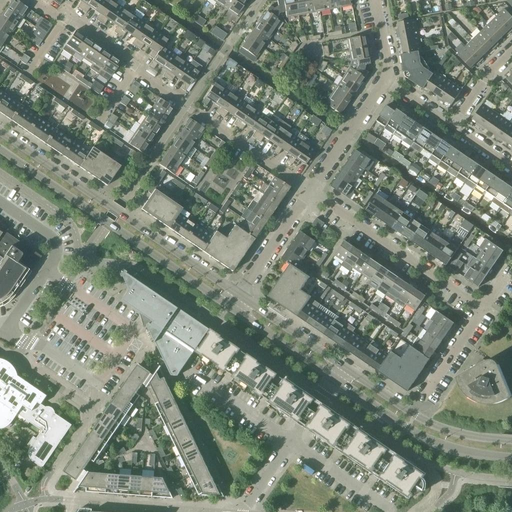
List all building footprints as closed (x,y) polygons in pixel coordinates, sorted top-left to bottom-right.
[(7,8),(22,18),(28,9),(15,0),(9,0),(9,2),(9,3),(10,3),(7,8)] [(78,0),(81,2),(77,7),(82,10),(88,0),(78,0)] [(88,0),(82,10),(86,13),(90,7),(94,11),(101,0),(88,0)] [(110,0),(101,0),(94,11),(99,14),(95,20),(99,22),(114,0),(111,0),(110,0)] [(117,1),(115,0),(114,0),(99,22),(104,25),(108,20),(112,23),(123,8),(116,3),(117,1)] [(147,10),(151,5),(143,0),(141,0),(139,4),(147,10)] [(233,0),(220,0),(216,6),(218,7),(220,5),(226,10),(233,0)] [(244,0),(233,0),(226,10),(236,16),(246,1),(244,0)] [(298,15),(294,0),(282,0),(276,1),(277,6),(275,7),(279,13),(285,12),(286,18),(298,15)] [(308,13),(305,0),(294,0),(298,15),(308,13)] [(319,11),(316,0),(305,0),(308,13),(319,11)] [(329,9),(327,0),(316,0),(319,11),(329,9)] [(327,0),(329,9),(340,7),(338,0),(327,0)] [(279,13),(275,7),(273,9),(269,6),(262,16),(260,16),(258,19),(274,31),(281,21),(276,18),(279,13)] [(22,18),(7,8),(4,12),(3,12),(2,12),(0,14),(0,16),(16,27),(22,18)] [(118,35),(133,12),(131,11),(130,13),(123,8),(112,23),(117,26),(113,32),(118,35)] [(511,16),(504,9),(496,17),(511,32),(511,31),(511,27),(511,26),(511,16)] [(130,35),(141,20),(134,16),(135,13),(133,12),(118,35),(115,38),(120,41),(126,32),(130,35)] [(16,27),(0,16),(0,29),(9,36),(16,27)] [(204,23),(196,17),(193,21),(201,27),(204,23)] [(511,32),(496,17),(488,24),(501,37),(506,33),(508,35),(511,32)] [(256,25),(253,29),(268,39),(274,31),(258,19),(256,23),(256,24),(256,25)] [(397,34),(418,30),(416,19),(398,23),(399,30),(396,31),(397,34)] [(141,20),(130,35),(135,38),(131,44),(135,47),(151,24),(149,23),(147,25),(141,20)] [(153,26),(151,24),(135,47),(140,50),(144,44),(148,47),(158,32),(152,28),(153,26)] [(501,37),(488,24),(481,32),(496,47),(498,45),(496,42),(501,37)] [(334,32),(334,36),(341,35),(340,31),(340,26),(333,27),(334,32)] [(215,27),(211,33),(222,41),(226,35),(215,27)] [(34,39),(40,43),(46,34),(37,28),(33,34),(36,36),(34,39)] [(0,42),(3,45),(9,36),(0,29),(0,42)] [(268,39),(253,29),(250,34),(250,33),(248,34),(246,37),(262,48),(268,39)] [(418,30),(397,34),(397,38),(400,37),(402,44),(420,41),(418,30)] [(72,56),(74,52),(85,36),(82,33),(80,34),(75,31),(62,49),(72,56)] [(184,35),(183,37),(190,42),(194,37),(187,31),(184,35)] [(158,32),(148,47),(153,51),(149,56),(153,59),(164,44),(169,37),(167,35),(165,37),(158,32)] [(481,32),(473,39),(486,53),(491,48),(493,50),(496,47),(481,32)] [(85,36),(74,52),(83,58),(93,43),(89,40),(89,38),(85,36)] [(348,50),(368,47),(367,42),(366,42),(365,42),(364,36),(346,39),(348,50)] [(459,41),(454,36),(449,40),(455,45),(459,41)] [(262,48),(246,37),(243,41),(244,42),(244,43),(241,48),(256,58),(262,48)] [(201,48),(205,43),(199,39),(195,44),(201,48)] [(473,39),(465,47),(480,62),(483,60),(481,57),(486,53),(473,39)] [(420,41),(402,44),(403,51),(400,52),(401,56),(419,53),(422,52),(421,49),(420,41)] [(98,47),(93,43),(83,58),(92,64),(103,48),(99,46),(98,46),(98,47)] [(153,59),(148,67),(153,70),(157,64),(161,67),(172,52),(165,48),(166,46),(164,44),(153,59)] [(369,51),(368,47),(348,50),(351,65),(364,67),(365,65),(369,64),(367,52),(368,52),(369,51)] [(480,62),(465,47),(457,55),(470,68),(475,63),(477,65),(480,62)] [(103,48),(92,64),(89,68),(98,74),(111,56),(106,53),(107,52),(107,51),(103,48)] [(178,57),(172,52),(161,67),(166,70),(162,76),(166,79),(182,56),(180,55),(178,57)] [(421,63),(419,53),(401,56),(405,77),(422,89),(432,73),(424,67),(422,64),(421,63)] [(115,59),(111,56),(98,74),(107,81),(121,61),(117,58),(116,58),(115,59)] [(184,58),(182,56),(166,79),(171,82),(175,76),(179,79),(189,65),(183,60),(184,58)] [(189,65),(179,79),(184,83),(180,88),(185,92),(198,72),(199,71),(201,67),(192,60),(189,65)] [(351,65),(343,77),(359,88),(362,84),(361,83),(368,72),(364,70),(364,67),(351,65)] [(280,71),(273,67),(270,72),(276,76),(278,73),(280,71)] [(434,71),(432,73),(422,89),(426,91),(427,89),(433,92),(443,77),(437,73),(434,71)] [(359,88),(343,77),(337,86),(352,96),(355,91),(355,92),(357,91),(359,88)] [(443,77),(433,92),(439,96),(437,99),(440,101),(452,83),(443,77)] [(93,81),(89,88),(93,90),(98,94),(101,91),(95,87),(96,85),(96,84),(93,81)] [(215,82),(212,86),(201,103),(206,106),(210,100),(214,103),(224,88),(215,82)] [(462,90),(452,83),(440,101),(444,103),(445,101),(451,105),(462,90)] [(352,96),(337,86),(331,95),(347,106),(349,102),(349,101),(348,101),(352,96)] [(224,88),(214,103),(219,106),(215,112),(219,115),(235,93),(233,91),(231,93),(224,88)] [(12,99),(3,93),(0,98),(0,113),(2,114),(12,99)] [(235,93),(219,115),(223,118),(227,112),(232,116),(242,101),(235,96),(237,94),(235,93)] [(347,106),(331,95),(324,104),(339,114),(343,109),(343,110),(345,109),(347,106)] [(242,101),(232,116),(237,119),(233,125),(237,127),(253,105),(254,103),(245,97),(242,101)] [(158,98),(152,107),(167,117),(170,113),(171,113),(172,113),(175,109),(158,98)] [(20,105),(12,99),(2,114),(10,120),(20,105)] [(480,128),(492,110),(482,104),(472,119),(478,123),(477,126),(480,128)] [(29,111),(20,105),(10,120),(19,126),(29,111)] [(255,106),(253,105),(237,127),(241,130),(245,125),(250,128),(260,113),(253,108),(255,106)] [(387,125),(397,109),(394,107),(393,110),(386,105),(376,121),(386,127),(388,125),(387,125)] [(152,107),(146,116),(162,127),(165,124),(164,122),(167,117),(152,107)] [(388,125),(386,127),(385,129),(393,135),(408,113),(405,111),(403,113),(397,109),(387,125),(388,125)] [(501,116),(492,110),(480,128),(483,130),(485,128),(490,132),(501,116)] [(38,117),(29,111),(19,126),(27,132),(38,117)] [(260,113),(250,128),(255,131),(251,137),(255,140),(271,117),(269,116),(267,118),(260,113)] [(411,115),(408,113),(393,135),(402,141),(415,122),(410,118),(411,115)] [(162,127),(146,116),(140,125),(155,135),(158,131),(159,131),(160,131),(162,127)] [(510,122),(501,116),(490,132),(496,136),(494,138),(498,140),(510,122)] [(38,117),(27,132),(36,138),(46,123),(38,117)] [(273,119),(271,117),(255,140),(260,143),(264,137),(268,140),(278,125),(272,121),(273,119)] [(183,128),(198,139),(205,129),(188,118),(186,121),(186,122),(187,123),(183,128)] [(421,125),(415,122),(402,141),(411,147),(414,143),(426,125),(423,123),(421,125)] [(511,124),(510,122),(498,140),(501,142),(502,140),(508,144),(511,138),(511,124)] [(55,129),(46,123),(36,138),(45,144),(55,129)] [(140,125),(134,134),(150,145),(153,142),(152,140),(155,135),(140,125)] [(278,125),(268,140),(273,143),(269,149),(273,152),(289,129),(287,128),(285,130),(278,125)] [(326,137),(331,130),(324,125),(319,132),(326,137)] [(429,127),(426,125),(414,143),(423,149),(433,134),(427,130),(429,127)] [(198,139),(183,128),(179,134),(177,134),(176,136),(192,148),(198,139)] [(55,129),(45,144),(53,150),(64,135),(55,129)] [(289,129),(273,152),(277,155),(281,149),(286,152),(296,137),(289,133),(291,131),(289,129)] [(299,133),(296,137),(286,152),(291,156),(287,161),(291,164),(307,142),(308,139),(299,133)] [(368,133),(364,139),(373,144),(377,138),(368,133)] [(150,145),(134,134),(127,143),(142,153),(146,148),(146,149),(148,149),(150,145)] [(439,138),(433,134),(423,149),(432,155),(444,137),(441,135),(439,138)] [(64,135),(53,150),(62,156),(72,141),(64,135)] [(121,147),(123,144),(112,136),(109,140),(121,147)] [(175,141),(171,146),(186,156),(192,148),(176,136),(174,139),(174,140),(175,141)] [(447,139),(444,137),(432,155),(441,161),(451,146),(445,142),(447,139)] [(72,141),(62,156),(71,161),(81,146),(72,141)] [(385,145),(381,141),(377,146),(382,149),(385,145)] [(307,142),(291,164),(295,167),(299,161),(304,165),(315,150),(307,145),(309,143),(307,142)] [(81,146),(71,161),(79,167),(89,152),(81,146)] [(186,156),(171,146),(167,152),(165,152),(164,154),(180,165),(186,156)] [(451,146),(441,161),(438,165),(447,172),(462,150),(459,148),(457,150),(451,146)] [(92,147),(89,152),(79,167),(106,186),(116,171),(120,166),(92,147)] [(351,160),(364,169),(368,172),(375,163),(356,150),(352,155),(354,156),(351,160)] [(462,150),(447,172),(456,178),(469,158),(463,154),(465,152),(462,150)] [(395,151),(391,157),(400,163),(404,157),(395,151)] [(180,165),(164,154),(162,157),(162,158),(163,159),(159,165),(162,167),(173,175),(180,165)] [(469,158),(456,178),(465,184),(468,180),(480,162),(476,160),(475,162),(469,158)] [(347,163),(343,168),(358,178),(364,169),(351,160),(348,164),(347,163)] [(480,162),(468,180),(476,186),(487,170),(481,167),(483,164),(480,162)] [(341,174),(339,178),(352,187),(358,178),(343,168),(340,173),(341,174)] [(487,170),(476,186),(474,190),(483,196),(485,192),(497,174),(494,172),(493,174),(487,170)] [(430,175),(426,172),(422,177),(427,180),(430,175)] [(501,176),(497,174),(485,192),(494,198),(505,183),(499,179),(501,176)] [(289,187),(274,177),(268,186),(283,196),(289,187)] [(352,187),(339,178),(336,182),(335,181),(331,186),(350,199),(354,193),(354,191),(353,190),(351,189),(352,187)] [(431,183),(436,187),(439,182),(434,178),(431,183)] [(505,183),(494,198),(491,202),(500,208),(511,191),(511,184),(510,187),(505,183)] [(283,196),(268,186),(262,194),(277,205),(283,196)] [(168,228),(181,209),(182,208),(154,190),(151,194),(140,209),(168,228)] [(375,216),(386,200),(388,196),(379,190),(366,209),(369,210),(368,212),(375,216)] [(511,191),(500,208),(509,214),(511,210),(511,191)] [(277,205),(262,194),(258,192),(252,200),(271,213),(277,205)] [(252,200),(246,209),(265,222),(271,213),(252,200)] [(385,221),(394,207),(386,200),(375,216),(381,221),(382,219),(385,221)] [(393,229),(406,209),(397,202),(394,207),(385,221),(387,223),(386,224),(393,229)] [(181,209),(168,228),(176,234),(186,219),(189,215),(181,209)] [(265,222),(246,209),(240,217),(245,220),(260,230),(265,222)] [(402,233),(412,219),(415,215),(406,209),(393,229),(399,233),(400,232),(402,233)] [(319,231),(324,223),(316,218),(311,226),(319,231)] [(195,225),(186,219),(176,234),(185,240),(195,225)] [(410,241),(421,225),(412,219),(402,233),(405,235),(404,236),(410,241)] [(245,220),(239,229),(254,239),(260,230),(245,220)] [(460,229),(457,233),(464,237),(466,233),(468,234),(474,226),(465,220),(459,228),(460,229)] [(204,230),(195,225),(185,240),(193,245),(204,230)] [(215,231),(212,236),(202,251),(232,272),(254,239),(239,229),(234,225),(225,238),(215,231)] [(420,245),(430,231),(421,225),(410,241),(417,245),(418,244),(420,245)] [(428,253),(442,233),(433,227),(430,231),(420,245),(423,247),(422,248),(428,253)] [(212,236),(204,230),(193,245),(202,251),(212,236)] [(315,241),(306,235),(302,232),(299,236),(297,235),(294,240),(309,251),(315,241)] [(438,258),(448,243),(451,239),(442,233),(428,253),(435,258),(436,256),(438,258)] [(0,302),(1,302),(2,301),(4,300),(6,299),(8,296),(11,293),(35,258),(0,234),(0,302)] [(504,251),(489,241),(485,239),(478,248),(482,251),(495,260),(498,255),(500,256),(504,251)] [(309,251),(294,240),(291,245),(292,246),(289,250),(303,260),(309,251)] [(471,242),(468,240),(464,246),(461,249),(465,252),(468,248),(467,247),(471,242)] [(344,262),(354,247),(349,243),(348,245),(343,242),(334,255),(344,262)] [(446,265),(457,250),(448,243),(438,258),(440,259),(439,261),(446,265)] [(350,271),(353,268),(362,254),(358,252),(359,250),(354,247),(344,262),(341,265),(350,271)] [(303,260),(289,250),(288,249),(281,259),(290,264),(297,269),(303,260)] [(495,260),(482,251),(476,259),(491,269),(494,264),(493,263),(495,260)] [(362,274),(372,259),(367,256),(366,257),(362,254),(353,268),(362,274)] [(491,269),(476,259),(473,257),(467,266),(470,268),(483,277),(486,273),(488,274),(491,269)] [(370,280),(380,267),(376,264),(377,262),(372,259),(362,274),(370,280)] [(311,278),(313,276),(315,273),(312,270),(308,276),(297,269),(290,264),(280,278),(284,280),(282,282),(281,284),(278,282),(268,296),(298,317),(310,298),(311,297),(301,290),(310,277),(311,278)] [(379,286),(390,271),(385,268),(384,269),(380,267),(370,280),(379,286)] [(481,281),(483,277),(470,268),(464,277),(479,287),(482,282),(481,281)] [(122,269),(119,271),(121,274),(122,273),(130,289),(130,290),(121,300),(134,308),(139,312),(141,313),(145,326),(147,326),(148,327),(155,343),(171,375),(178,376),(209,329),(196,320),(125,271),(122,269)] [(386,296),(388,292),(397,279),(394,276),(395,275),(390,271),(379,286),(377,290),(386,296)] [(397,298),(407,283),(402,280),(401,281),(397,279),(388,292),(397,298)] [(404,308),(406,304),(415,291),(411,288),(412,287),(407,283),(397,298),(395,302),(404,308)] [(415,311),(426,296),(420,292),(419,294),(415,291),(406,304),(415,311)] [(310,298),(298,317),(306,323),(319,304),(310,298)] [(328,310),(319,304),(306,323),(315,329),(328,310)] [(328,310),(315,329),(324,335),(337,316),(328,310)] [(454,323),(436,311),(430,320),(433,322),(446,331),(449,328),(451,328),(454,323)] [(337,316),(324,335),(333,341),(346,322),(337,316)] [(346,322),(333,341),(342,347),(352,332),(355,328),(346,322)] [(444,335),(446,331),(433,322),(427,331),(442,341),(445,336),(444,335)] [(223,339),(211,331),(197,351),(225,370),(307,426),(409,496),(413,489),(418,488),(423,491),(423,490),(423,489),(424,488),(424,487),(424,486),(424,484),(424,483),(424,482),(423,481),(423,480),(422,479),(421,478),(423,475),(411,467),(412,465),(408,462),(407,464),(374,442),(376,440),(371,437),(370,439),(338,417),(339,415),(335,412),(333,414),(321,406),(301,392),(302,390),(298,387),(297,389),(264,367),(265,365),(261,362),(260,364),(227,341),(229,340),(224,337),(223,339)] [(442,341),(427,331),(421,340),(434,349),(437,345),(438,346),(442,341)] [(352,332),(342,347),(351,353),(361,338),(352,332)] [(361,338),(351,353),(360,359),(370,344),(361,338)] [(434,349),(421,340),(418,338),(411,347),(415,349),(429,359),(433,354),(432,353),(434,349)] [(373,341),(370,344),(360,359),(369,365),(379,351),(382,347),(373,341)] [(420,373),(429,359),(415,349),(411,347),(410,346),(401,358),(391,352),(388,356),(388,357),(378,372),(407,392),(417,377),(414,375),(417,371),(420,373)] [(388,356),(379,351),(369,365),(378,372),(388,357),(388,356)] [(72,425),(41,404),(47,396),(18,376),(18,374),(17,372),(16,369),(15,368),(14,367),(13,365),(11,364),(9,362),(7,361),(6,360),(4,359),(1,359),(0,358),(0,428),(1,429),(3,429),(4,428),(5,428),(7,427),(8,426),(9,425),(11,424),(11,423),(12,422),(17,414),(25,420),(23,422),(27,425),(29,422),(42,431),(36,438),(33,436),(27,445),(30,447),(29,450),(29,453),(29,456),(30,459),(31,460),(33,462),(42,468),(72,425)] [(511,396),(499,365),(498,364),(498,363),(497,362),(496,361),(495,361),(494,360),(493,360),(492,360),(490,360),(489,360),(488,360),(487,361),(457,377),(457,378),(458,378),(458,379),(459,382),(460,384),(461,386),(462,389),(464,391),(465,393),(467,395),(469,396),(471,398),(474,400),(476,401),(479,402),(482,403),(484,404),(487,404),(490,404),(493,404),(496,404),(499,403),(501,402),(504,401),(506,400),(509,398),(511,396),(511,397),(511,396)] [(156,405),(173,396),(175,395),(172,388),(170,389),(164,378),(161,380),(157,373),(161,367),(160,366),(154,375),(138,364),(124,385),(136,393),(143,384),(147,387),(156,405)] [(136,393),(124,385),(122,383),(119,387),(121,389),(117,394),(133,405),(140,396),(136,393)] [(109,403),(127,415),(131,418),(137,408),(133,405),(117,394),(113,400),(111,399),(109,403)] [(176,402),(173,396),(156,405),(160,415),(180,405),(178,401),(176,402)] [(127,415),(109,403),(106,406),(108,407),(104,413),(120,424),(127,415)] [(180,405),(160,415),(165,425),(183,416),(180,410),(182,409),(180,405)] [(120,424),(104,413),(100,419),(98,418),(96,421),(114,434),(120,424)] [(183,416),(165,425),(170,435),(190,426),(188,422),(186,423),(183,416)] [(114,434),(96,421),(94,425),(95,426),(91,432),(107,443),(114,434)] [(190,426),(170,435),(175,445),(193,437),(190,431),(192,430),(190,426)] [(107,443),(91,432),(87,438),(85,437),(83,440),(101,453),(107,443)] [(193,437),(175,445),(180,456),(200,446),(198,442),(196,443),(193,437)] [(101,453),(83,440),(81,444),(82,445),(78,451),(91,460),(94,462),(101,453)] [(202,450),(200,446),(180,456),(185,466),(203,458),(200,451),(202,450)] [(91,460),(78,451),(64,472),(80,483),(74,492),(75,493),(79,487),(87,487),(86,492),(99,493),(99,495),(107,495),(107,493),(109,474),(89,472),(84,469),(91,460)] [(206,464),(203,458),(185,466),(190,476),(210,467),(208,463),(206,464)] [(210,467),(190,476),(195,487),(213,478),(209,472),(211,471),(210,467)] [(109,474),(107,493),(114,494),(114,496),(118,496),(119,474),(109,474)] [(119,474),(118,496),(122,496),(122,495),(129,495),(131,475),(119,474)] [(142,476),(131,475),(129,495),(137,496),(137,497),(141,498),(142,476)] [(142,476),(141,498),(145,498),(145,496),(152,497),(154,477),(142,476)] [(163,478),(154,477),(152,497),(160,497),(160,499),(165,500),(165,498),(173,498),(163,478)] [(216,486),(213,478),(195,487),(199,495),(205,496),(208,496),(224,497),(218,485),(216,486)]
